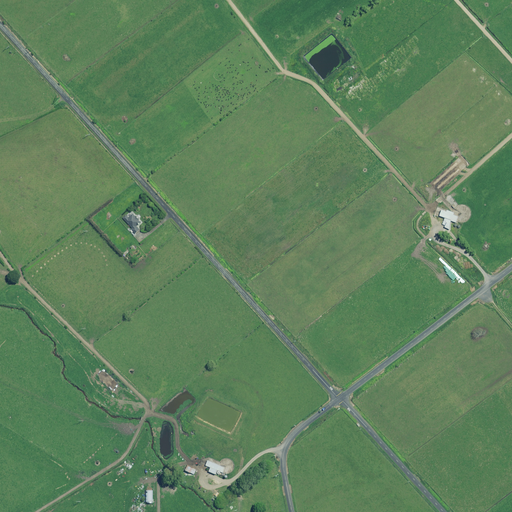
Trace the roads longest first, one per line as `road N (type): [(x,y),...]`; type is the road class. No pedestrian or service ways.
road 1 (unclassified): [(0,27),(340,398)]
road 2 (unclassified): [(340,398),(511,266)]
road 3 (unclassified): [(340,398),(443,511)]
road 4 (unclassified): [(290,511),(286,443),(340,398)]
